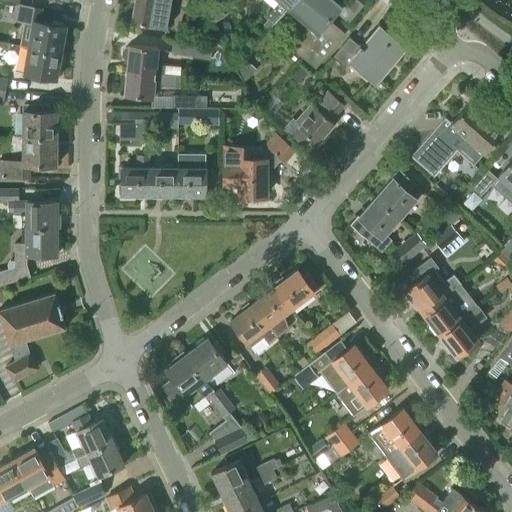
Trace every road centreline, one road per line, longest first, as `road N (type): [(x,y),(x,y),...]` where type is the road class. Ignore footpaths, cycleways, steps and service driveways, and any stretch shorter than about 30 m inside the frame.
road 1 (residential): [(123,361),(87,257),(86,104),(98,0)]
road 2 (residential): [(511,482),(309,220)]
road 3 (residential): [(123,361),(309,220)]
road 4 (residential): [(309,220),(454,42)]
road 5 (residential): [(198,511),(123,361)]
road 6 (residential): [(0,432),(123,361)]
